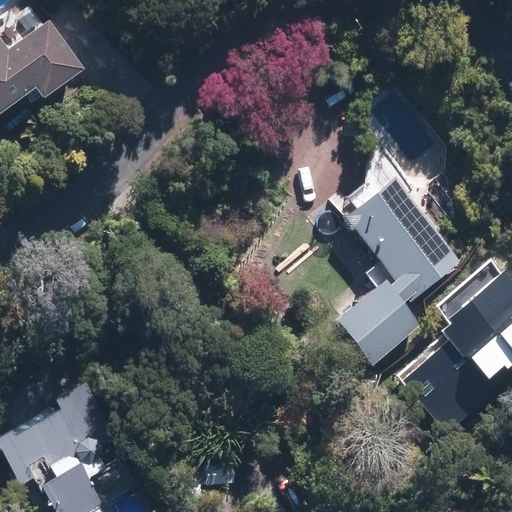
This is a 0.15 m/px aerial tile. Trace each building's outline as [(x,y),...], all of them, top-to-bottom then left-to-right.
[(0,103),(27,84),(35,96),(76,66),(41,18),(1,47),(0,45),(0,103)] [(12,112),(21,125),(34,116),(25,104),(12,112)] [(389,173),(338,214),(389,278),(384,283),(378,276),(328,317),(364,364),(415,323),(398,302),(404,297),(407,301),(458,259),(389,173)] [(57,408),(2,440),(19,468),(20,468),(23,472),(30,468),(39,484),(40,483),(58,511),(77,511),(94,502),(82,483),(102,471),(91,453),(92,445),(88,438),(79,435),(69,440),(68,443),(66,438),(72,434),(57,408)] [(196,499),(188,466),(164,472),(172,505),(196,499)]
